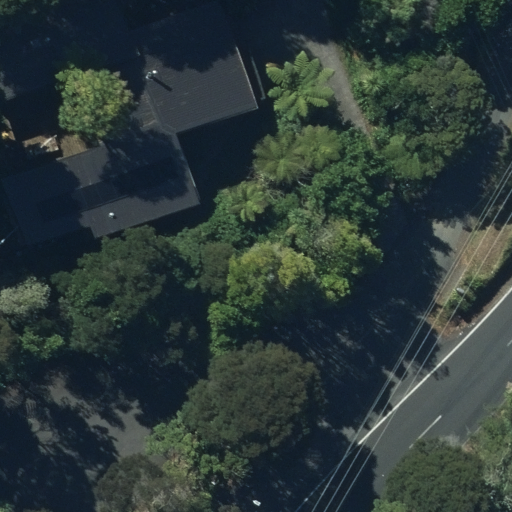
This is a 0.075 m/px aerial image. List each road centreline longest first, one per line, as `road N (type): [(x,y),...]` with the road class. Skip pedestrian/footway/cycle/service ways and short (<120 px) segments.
road 1 (residential): [(352,509),(366,411),(386,349),(511,92)]
road 2 (secondary): [(511,339),(352,509)]
